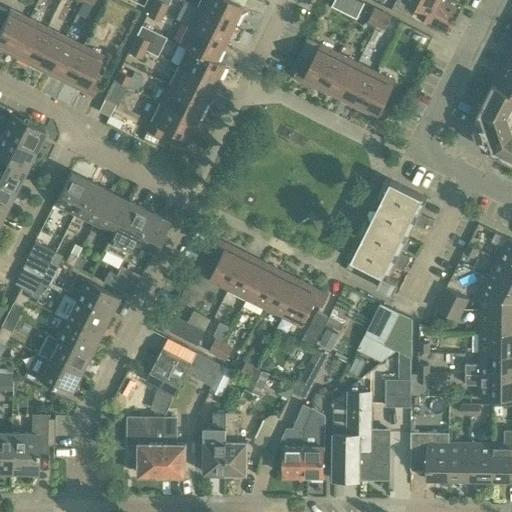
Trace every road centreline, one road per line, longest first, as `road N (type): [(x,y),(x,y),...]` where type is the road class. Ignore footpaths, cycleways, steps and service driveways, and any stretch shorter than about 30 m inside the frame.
road 1 (residential): [(85,511),(86,417),(190,197)]
road 2 (residential): [(468,175),(418,150),(492,0)]
road 3 (residential): [(0,268),(68,137)]
road 4 (residential): [(407,301),(468,175)]
road 5 (residential): [(190,197),(68,137)]
road 6 (residential): [(367,139),(245,81)]
road 7 (residential): [(214,511),(85,511)]
